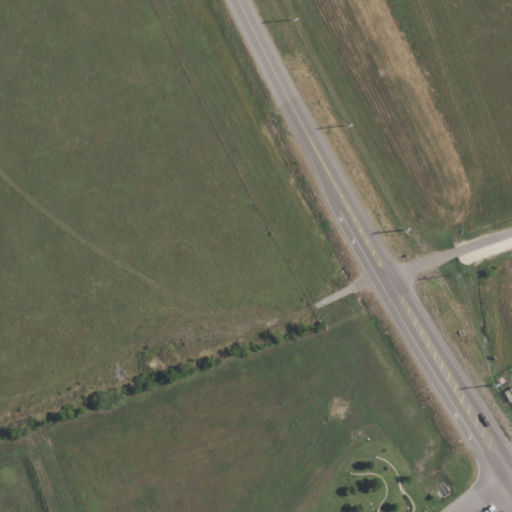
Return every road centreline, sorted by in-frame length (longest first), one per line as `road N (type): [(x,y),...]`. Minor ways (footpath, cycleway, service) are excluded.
road 1 (secondary): [(511,473),(392,287),(241,0)]
road 2 (track): [(460,246),(364,0)]
road 3 (residential): [(511,479),(452,511),(490,511),(511,481)]
road 4 (track): [(511,228),(388,279)]
